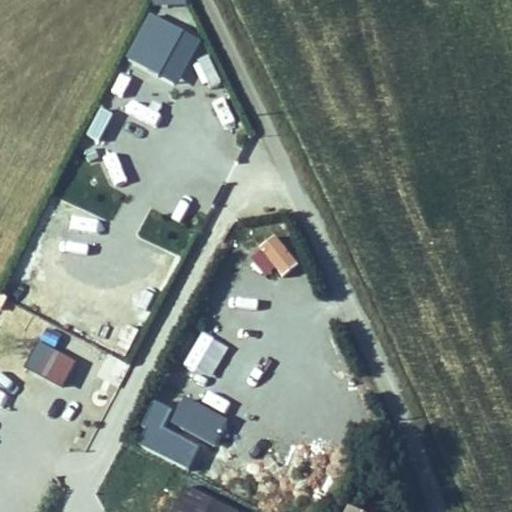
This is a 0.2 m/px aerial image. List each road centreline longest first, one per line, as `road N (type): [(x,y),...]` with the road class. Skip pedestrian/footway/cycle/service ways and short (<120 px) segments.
road 1 (residential): [(203,0),(428,475),(437,511)]
road 2 (unknown): [(266,132),(65,511)]
